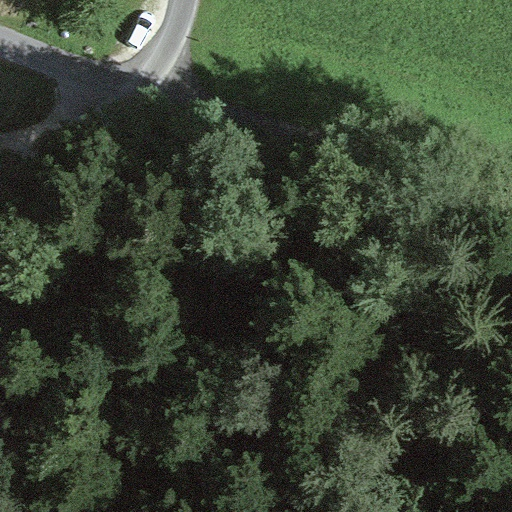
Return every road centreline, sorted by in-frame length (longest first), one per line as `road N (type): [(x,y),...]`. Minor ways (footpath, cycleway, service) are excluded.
road 1 (track): [(511,224),(119,91)]
road 2 (track): [(0,148),(60,129),(119,91)]
road 3 (track): [(119,91),(0,38)]
